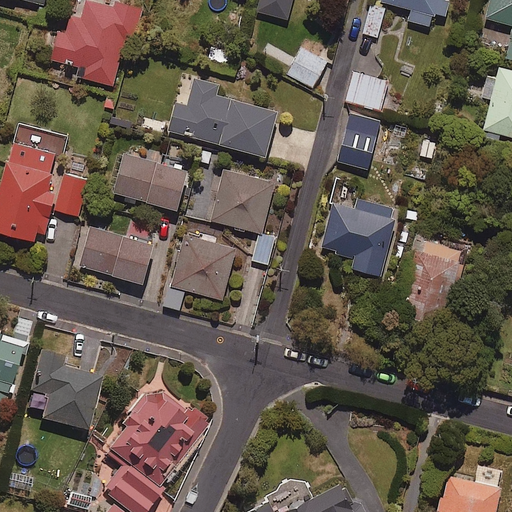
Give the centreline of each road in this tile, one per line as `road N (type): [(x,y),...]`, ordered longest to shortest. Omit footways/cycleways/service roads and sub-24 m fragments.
road 1 (residential): [(511,425),(255,357)]
road 2 (residential): [(255,357),(0,287)]
road 3 (residential): [(197,511),(235,429),(255,357)]
